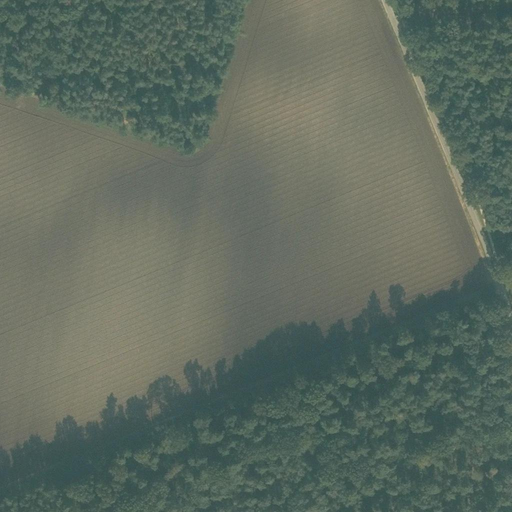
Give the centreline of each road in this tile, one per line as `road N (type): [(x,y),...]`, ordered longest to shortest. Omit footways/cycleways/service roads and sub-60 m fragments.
road 1 (track): [(502,322),(88,511)]
road 2 (unclassified): [(383,0),(511,326)]
